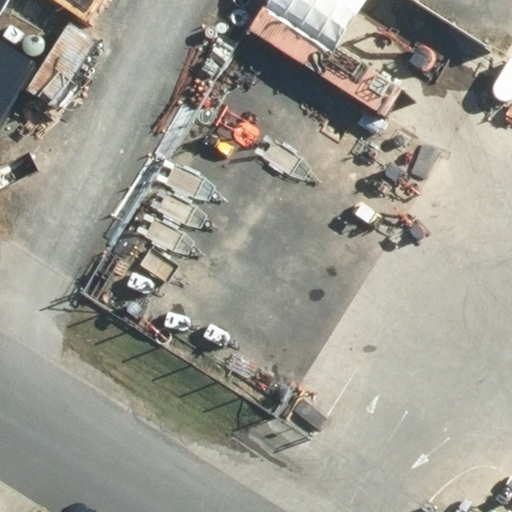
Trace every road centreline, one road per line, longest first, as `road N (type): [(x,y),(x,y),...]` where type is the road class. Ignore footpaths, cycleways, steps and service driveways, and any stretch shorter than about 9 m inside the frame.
road 1 (unknown): [(0,259),(75,158),(156,0)]
road 2 (unclassified): [(158,511),(0,414)]
